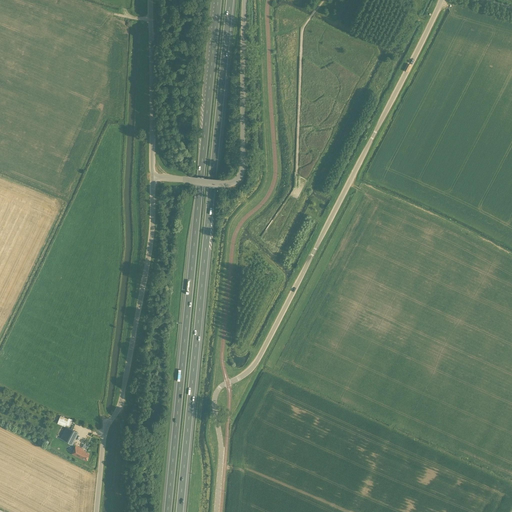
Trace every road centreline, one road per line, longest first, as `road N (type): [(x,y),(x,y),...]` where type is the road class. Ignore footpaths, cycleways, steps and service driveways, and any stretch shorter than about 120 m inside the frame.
road 1 (unclassified): [(216,511),(221,448),(214,394),(263,350),(440,0)]
road 2 (motorway): [(218,0),(167,511)]
road 3 (motorway): [(179,511),(229,0)]
road 4 (unclassified): [(96,511),(103,440),(122,401),(150,239),(151,177)]
road 5 (tertiary): [(222,183),(242,173),(244,0)]
road 6 (tertiary): [(151,177),(150,0)]
